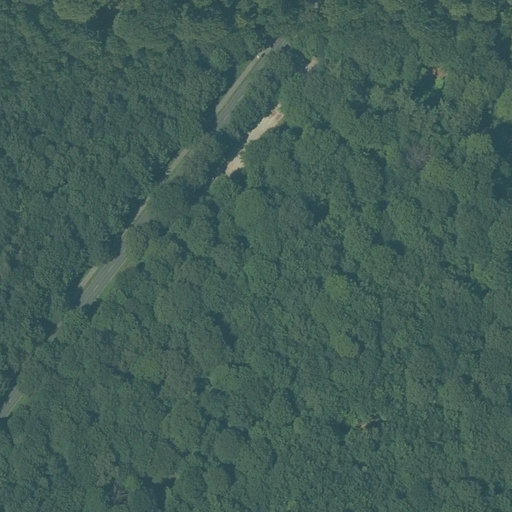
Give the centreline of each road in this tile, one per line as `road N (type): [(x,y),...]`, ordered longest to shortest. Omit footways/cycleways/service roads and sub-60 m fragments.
road 1 (secondary): [(0,417),(301,0)]
road 2 (track): [(278,53),(89,511)]
road 3 (track): [(511,146),(278,53)]
road 4 (track): [(278,53),(146,0)]
